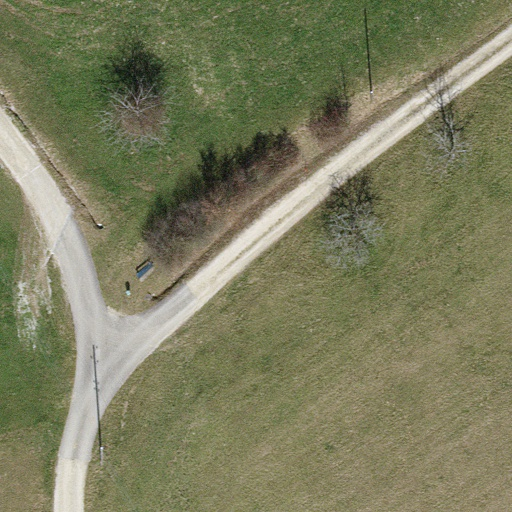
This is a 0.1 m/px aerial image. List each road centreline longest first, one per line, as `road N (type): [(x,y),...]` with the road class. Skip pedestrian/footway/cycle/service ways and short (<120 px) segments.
road 1 (track): [(108,359),(179,312),(400,125),(511,48)]
road 2 (unclassified): [(72,511),(82,437),(108,359),(83,249),(0,140)]
